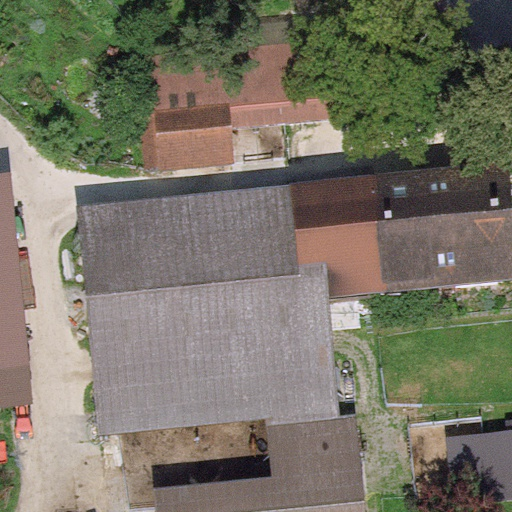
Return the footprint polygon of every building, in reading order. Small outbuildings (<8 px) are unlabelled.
[(144,70),(154,173),(234,166),(229,118),(350,107),(344,51),(144,70)] [(312,317),(511,300),(511,197),(304,213),(312,317)] [(312,317),(304,213),(86,231),(103,438),(321,420),(312,317)] [(0,294),(0,408),(10,407),(0,294)] [(367,511),(358,435),(274,445),(281,505),(216,511),(367,511)] [(511,439),(448,447),(456,510),(511,502),(511,439)]
